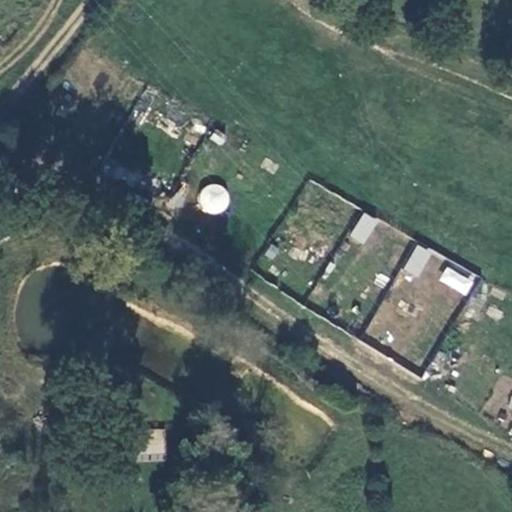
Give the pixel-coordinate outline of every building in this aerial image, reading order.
[(227,209),(223,182),(199,186),(203,213),(227,209)] [(364,245),(378,220),(363,212),(349,237),(364,245)] [(416,244),(403,272),(418,279),(432,252),(416,244)] [(466,295),(474,281),(446,266),(439,281),(466,295)] [(164,461),(165,430),(137,428),(135,460),(164,461)]
